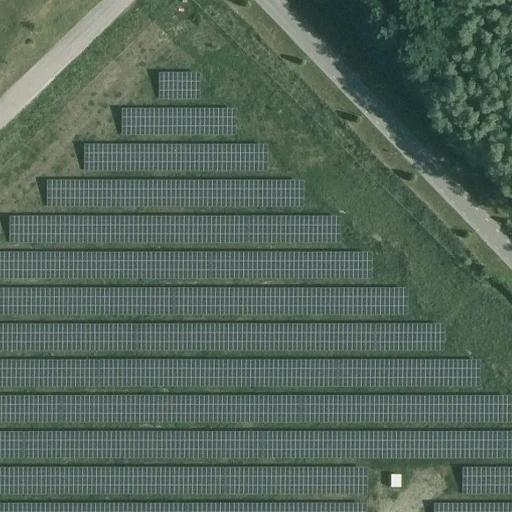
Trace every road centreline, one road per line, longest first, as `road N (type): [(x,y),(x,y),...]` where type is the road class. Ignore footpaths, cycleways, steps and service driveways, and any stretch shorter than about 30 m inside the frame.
road 1 (unclassified): [(271,0),(511,251)]
road 2 (unclassified): [(122,0),(0,116)]
